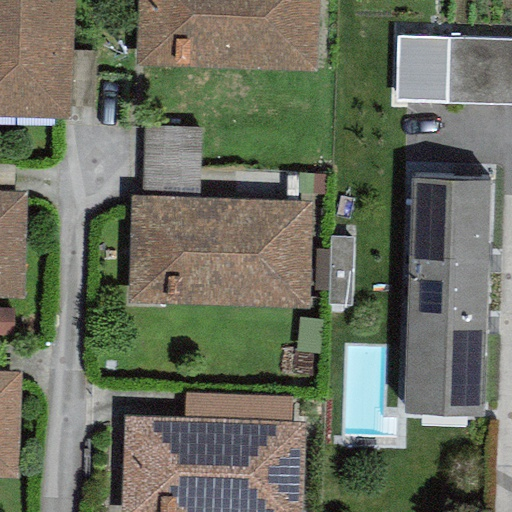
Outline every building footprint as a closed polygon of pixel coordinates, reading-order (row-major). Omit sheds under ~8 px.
[(73,0),(0,0),(0,117),(70,119),(73,0)] [(318,0),(137,0),(135,66),(316,72),(318,0)] [(447,103),(449,39),(397,37),(396,102),(447,103)] [(511,40),(449,39),(447,103),(511,105),(511,40)] [(142,127),(141,197),(197,199),(200,128),(142,127)] [(242,175),(242,194),(302,195),(302,176),(242,175)] [(488,182),(411,180),(405,414),(482,416),(488,182)] [(27,194),(0,193),(0,298),(23,300),(27,194)] [(141,197),(131,197),(128,303),(307,308),(310,202),(197,199),(141,197)] [(352,238),(329,238),(329,305),(352,305),(352,238)] [(13,308),(0,308),(0,335),(13,335),(13,308)] [(20,374),(0,373),(0,476),(16,477),(20,374)] [(184,417),(290,421),(291,398),(185,394),(184,417)] [(184,417),(123,416),(120,511),(302,511),(305,422),(290,421),(184,417)]
